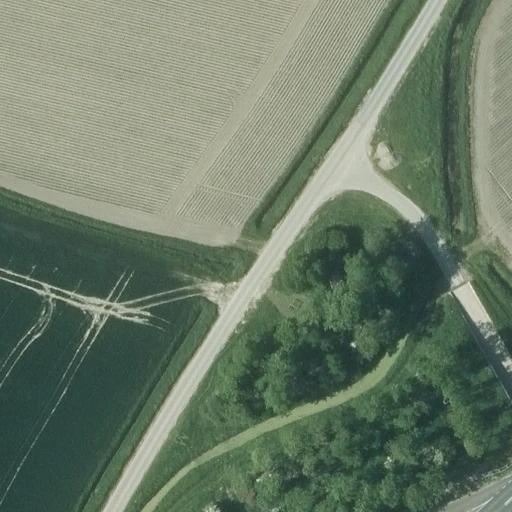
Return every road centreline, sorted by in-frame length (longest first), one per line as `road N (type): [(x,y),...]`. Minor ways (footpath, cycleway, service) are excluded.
road 1 (unclassified): [(103,511),(294,206),(338,151)]
road 2 (unclassified): [(511,389),(425,239),(338,151)]
road 3 (unclassified): [(338,151),(434,0)]
